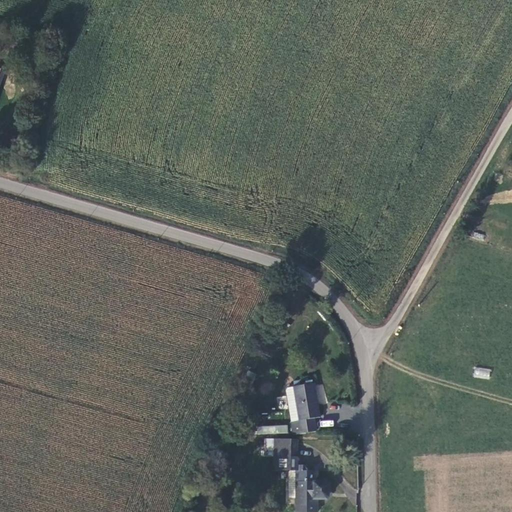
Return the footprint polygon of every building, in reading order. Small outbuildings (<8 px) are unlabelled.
[(474,367),(473,377),(489,379),(490,369),(474,367)] [(292,384),(297,418),(290,418),(291,432),(314,429),(312,417),(318,416),(314,381),(292,384)] [(256,426),(256,434),(287,434),(287,426),(256,426)] [(265,454),(274,455),(274,438),(265,437),(265,454)] [(274,438),(274,455),(297,456),(297,438),(274,438)] [(289,471),(290,499),(298,499),(297,511),(318,511),(319,502),(327,502),(329,499),(329,494),(330,493),(330,486),(327,483),(318,482),(318,472),(309,471),(302,471),(289,471)]
